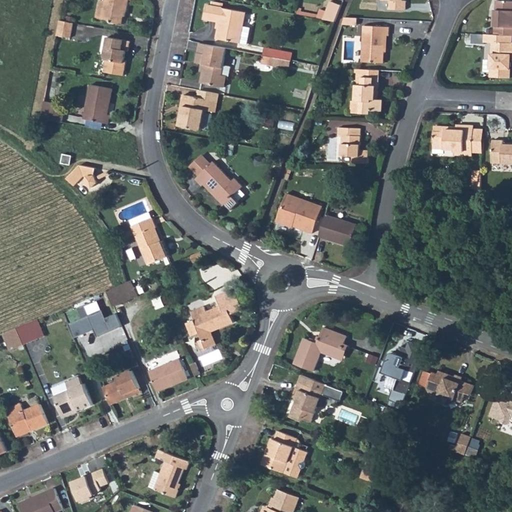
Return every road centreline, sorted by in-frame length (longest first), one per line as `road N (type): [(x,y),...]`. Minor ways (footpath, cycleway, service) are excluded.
road 1 (residential): [(268,270),(183,212),(155,167),(150,109),(171,0)]
road 2 (residential): [(213,401),(0,483)]
road 3 (residential): [(416,98),(371,296)]
road 4 (track): [(0,143),(49,177),(61,178),(79,161),(160,177)]
road 5 (residential): [(511,347),(371,296)]
